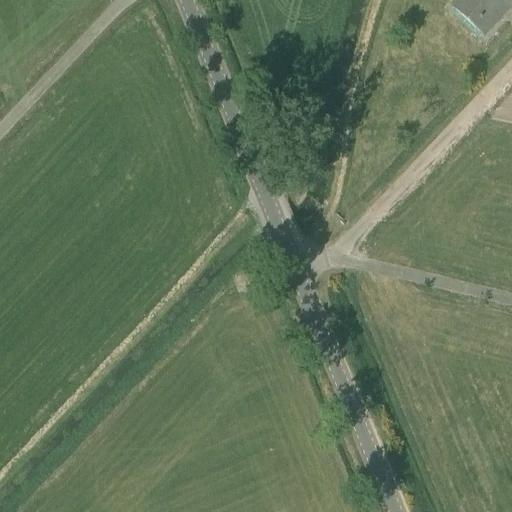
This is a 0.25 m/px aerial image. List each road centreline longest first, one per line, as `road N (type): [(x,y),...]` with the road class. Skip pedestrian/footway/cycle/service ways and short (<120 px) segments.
road 1 (tertiary): [(394,511),(186,0)]
road 2 (unclassified): [(126,0),(0,133)]
